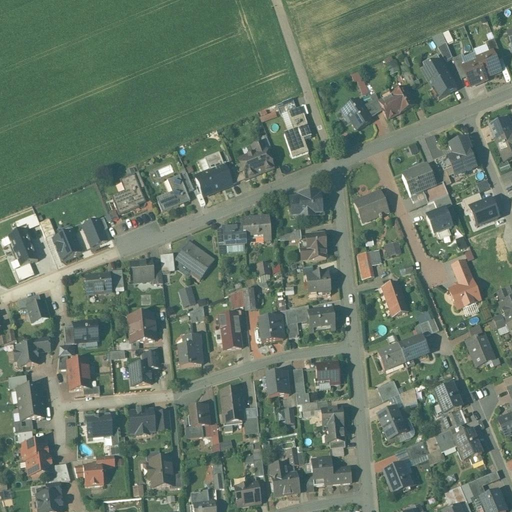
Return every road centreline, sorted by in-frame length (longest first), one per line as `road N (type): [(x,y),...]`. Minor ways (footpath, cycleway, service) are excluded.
road 1 (residential): [(332,165),(0,300)]
road 2 (residential): [(352,346),(284,356),(169,395),(55,409)]
road 3 (residential): [(332,165),(352,346)]
road 4 (unclassified): [(275,0),(332,165)]
road 5 (residential): [(352,346),(367,498)]
road 6 (residential): [(373,148),(428,278)]
road 7 (residential): [(466,111),(511,222)]
